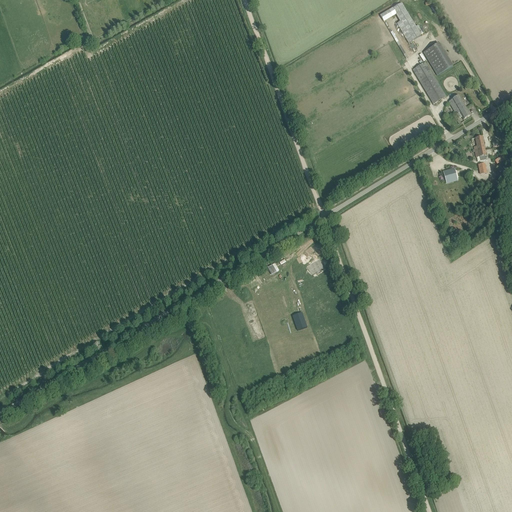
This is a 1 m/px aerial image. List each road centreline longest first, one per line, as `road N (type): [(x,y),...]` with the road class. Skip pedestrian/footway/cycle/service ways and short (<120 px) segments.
road 1 (unclassified): [(0,412),(511,102)]
road 2 (track): [(324,217),(431,511)]
road 3 (track): [(245,0),(324,217)]
